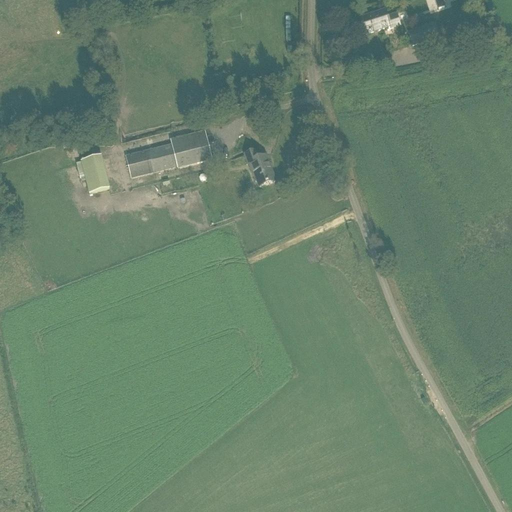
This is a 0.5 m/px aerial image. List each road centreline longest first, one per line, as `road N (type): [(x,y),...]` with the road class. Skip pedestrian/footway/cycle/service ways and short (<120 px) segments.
road 1 (unclassified): [(500,511),(398,326),(315,99),(311,0)]
road 2 (unknown): [(315,99),(124,152)]
